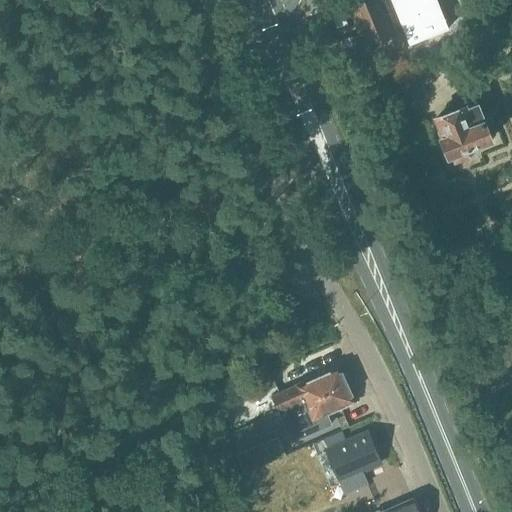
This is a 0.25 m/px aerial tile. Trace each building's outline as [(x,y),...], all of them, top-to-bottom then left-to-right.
[(383,0),(369,0),(354,6),(365,31),(361,32),(367,47),(397,34),(397,32),(404,29),(411,45),(450,29),(437,0),(392,0),(385,3),(383,0)] [(407,100),(421,94),(412,72),(398,78),(407,100)] [(496,110),(489,92),(472,99),(475,106),(466,110),(465,106),(436,118),(443,138),(442,138),(449,156),(451,156),(454,164),(471,158),(468,149),(490,140),(481,116),(496,110)] [(511,353),(500,358),(505,369),(511,366),(511,353)] [(470,370),(479,391),(509,378),(505,369),(500,358),(470,370)] [(296,386),(272,396),(277,408),(277,409),(300,400),(302,399),(302,400),(349,379),(347,373),(344,371),(340,368),(339,366),(295,385),(296,386)] [(272,375),(229,393),(234,405),(277,386),(272,375)] [(300,400),(277,409),(292,443),(333,425),(327,411),(335,408),(354,400),(352,396),(351,393),(352,384),(349,379),(302,400),(302,399),(300,400)] [(346,442),(317,454),(330,485),(340,480),(345,478),(350,490),(367,483),(362,471),(381,462),(368,432),(346,442)] [(245,473),(272,461),(264,443),(237,455),(245,473)] [(418,511),(413,499),(383,511),(418,511)]
